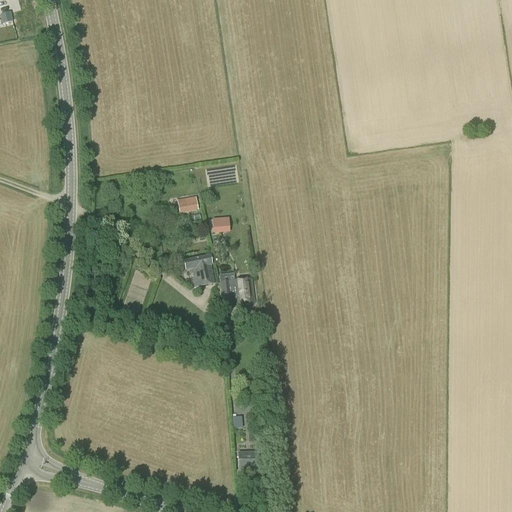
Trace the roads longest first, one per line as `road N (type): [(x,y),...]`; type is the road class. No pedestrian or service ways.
road 1 (tertiary): [(25,461),(69,258),(71,155),(50,0)]
road 2 (tertiary): [(184,511),(25,461)]
